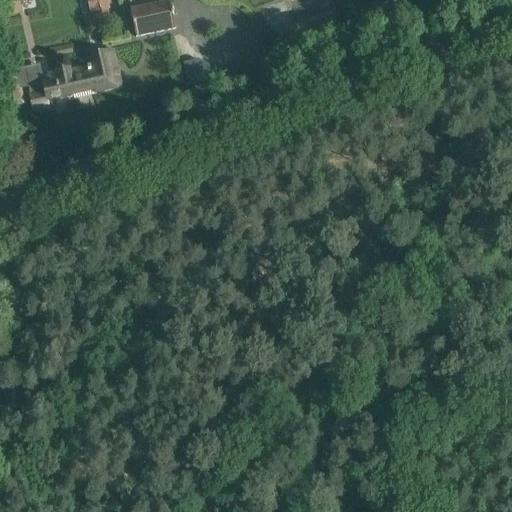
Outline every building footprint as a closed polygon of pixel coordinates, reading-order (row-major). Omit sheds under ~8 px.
[(19,0),(0,0),(0,17),(22,13),(19,0)] [(106,0),(88,0),(92,18),(110,14),(106,0)] [(333,0),(270,0),(261,2),(270,39),(339,22),(333,0)] [(169,1),(130,9),(136,38),(175,30),(169,1)] [(49,73),(50,78),(42,80),(39,66),(17,71),(17,68),(0,71),(0,77),(7,109),(30,104),(32,111),(48,108),(47,100),(93,90),(94,93),(120,88),(116,68),(112,50),(86,56),(89,68),(69,72),(69,69),(49,73)] [(21,342),(20,369),(36,369),(37,342),(21,342)]
